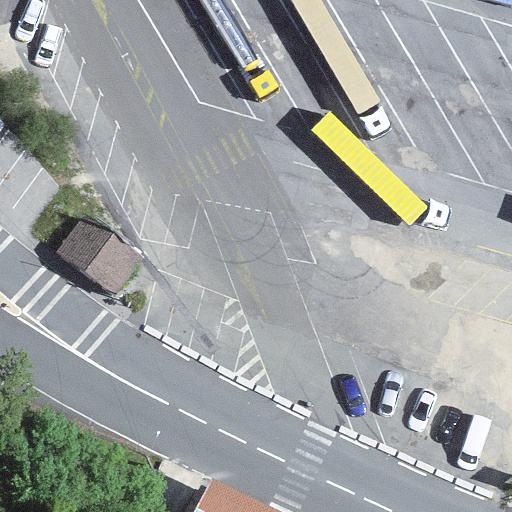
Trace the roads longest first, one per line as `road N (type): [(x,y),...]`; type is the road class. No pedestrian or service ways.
road 1 (primary): [(99,367),(392,511)]
road 2 (primary): [(99,367),(0,261)]
